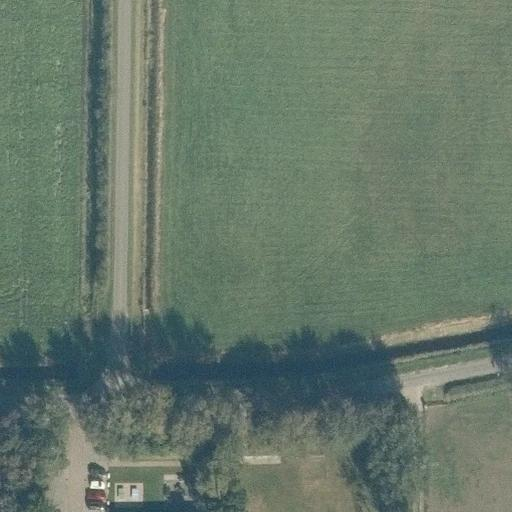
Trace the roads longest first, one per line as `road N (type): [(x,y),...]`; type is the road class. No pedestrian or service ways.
road 1 (unclassified): [(114,404),(121,0)]
road 2 (unclassified): [(511,363),(317,400),(114,404)]
